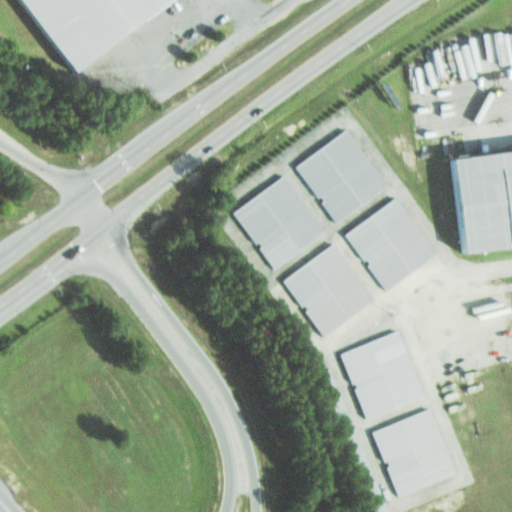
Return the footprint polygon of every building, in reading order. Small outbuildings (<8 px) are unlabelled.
[(20,0),(163,0),(73,69),(20,0)] [(292,165),(334,223),(386,185),(344,127),(292,165)] [(511,150),(446,160),(459,256),(511,248),(511,150)] [(228,210),(270,267),(322,229),(280,172),(228,210)] [(343,236),(385,294),(437,256),(395,199),(343,236)] [(280,278),(322,335),(374,297),(332,240),(280,278)] [(337,353),(364,418),(424,394),(396,328),(337,353)] [(369,430),(396,496),(456,471),(428,406),(369,430)]
